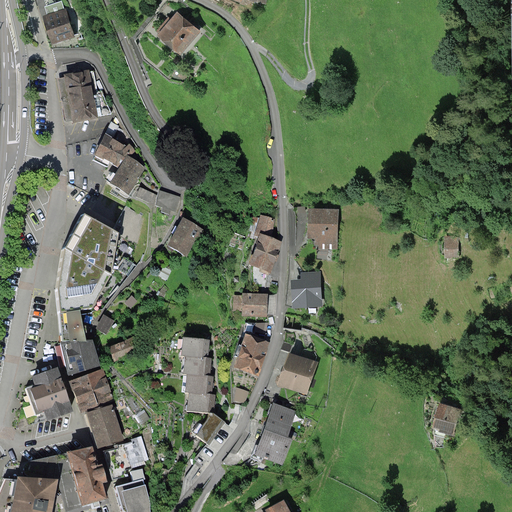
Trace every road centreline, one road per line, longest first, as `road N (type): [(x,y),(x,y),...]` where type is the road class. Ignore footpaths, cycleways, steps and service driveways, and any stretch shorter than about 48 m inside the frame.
road 1 (residential): [(175,511),(235,434),(261,383),(282,286),(270,96),(243,34),(198,0)]
road 2 (residential): [(107,0),(155,117),(190,157),(190,181),(160,178),(91,56),(11,59)]
road 3 (residential): [(82,432),(55,358),(45,269)]
road 4 (residential): [(45,269),(26,277),(0,414)]
road 5 (track): [(251,47),(296,85),(308,83),(306,0)]
